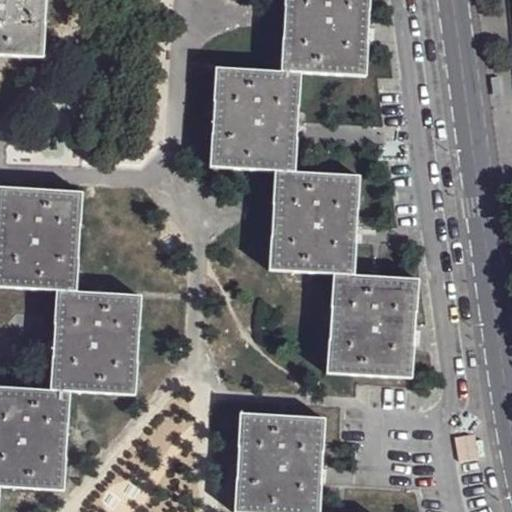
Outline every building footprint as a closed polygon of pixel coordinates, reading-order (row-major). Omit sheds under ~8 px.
[(0,0),(0,55),(42,58),(45,0),(0,0)] [(369,0),(285,0),(281,71),(300,72),(365,77),(369,0)] [(294,172),(300,72),(281,71),(216,68),(211,167),(275,171),(294,172)] [(359,176),(294,172),(275,171),(270,270),(334,274),(354,275),(359,176)] [(0,286),(36,290),(76,292),(82,193),(0,187),(0,286)] [(418,280),(354,275),(334,274),(327,373),(411,378),(418,280)] [(70,390),(135,395),(141,296),(76,292),(36,290),(31,388),(70,390)] [(68,423),(70,390),(31,388),(0,386),(0,486),(64,490),(68,423)] [(241,511),(319,511),(324,418),(241,413),(235,511),(241,511)]
